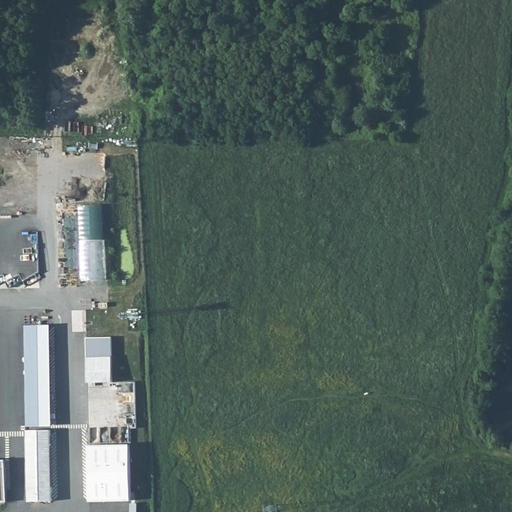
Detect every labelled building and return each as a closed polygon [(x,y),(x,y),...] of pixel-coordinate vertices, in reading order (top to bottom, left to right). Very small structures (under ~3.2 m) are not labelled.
[(142,127),(150,127),(150,118),(142,118),(142,127)] [(109,279),(107,205),(78,206),(80,280),(109,279)] [(23,326),(25,427),(50,427),(49,325),(23,326)] [(85,338),(85,383),(87,383),(112,382),(111,337),(85,338)] [(112,382),(87,383),(88,428),(136,427),(135,382),(112,382)] [(52,487),(46,487),(46,447),(51,447),(50,430),(27,431),(29,502),(52,502),(52,487)] [(89,445),(90,501),(131,501),(130,445),(89,445)]
